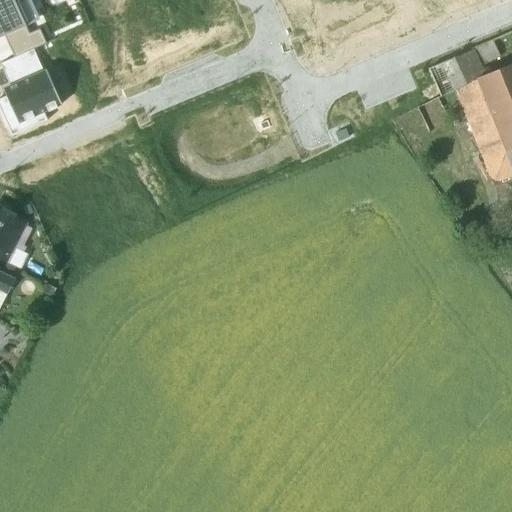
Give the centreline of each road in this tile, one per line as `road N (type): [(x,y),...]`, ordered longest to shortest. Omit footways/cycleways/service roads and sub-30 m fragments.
road 1 (residential): [(269,53),(294,114),(511,19)]
road 2 (residential): [(0,164),(269,53)]
